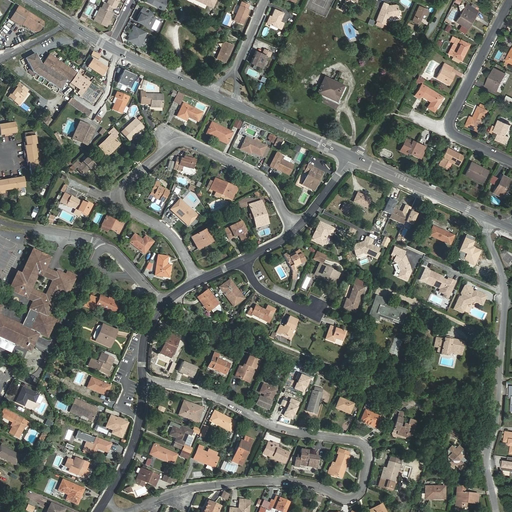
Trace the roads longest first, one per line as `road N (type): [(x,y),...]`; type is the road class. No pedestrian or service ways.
road 1 (residential): [(129,511),(193,487),(257,481),(302,482),(348,499),(360,493),(367,461),(359,442),(292,432),(217,398),(142,378)]
road 2 (residential): [(490,219),(488,241),(505,291),(496,421),(485,450),(498,511)]
road 3 (residential): [(120,204),(121,185),(173,142),(187,141),(259,176),(295,230)]
road 4 (residential): [(511,162),(444,129),(511,0)]
road 5 (secondary): [(350,157),(490,219)]
road 6 (residential): [(142,378),(135,444),(98,511)]
road 7 (secondary): [(237,105),(350,157)]
